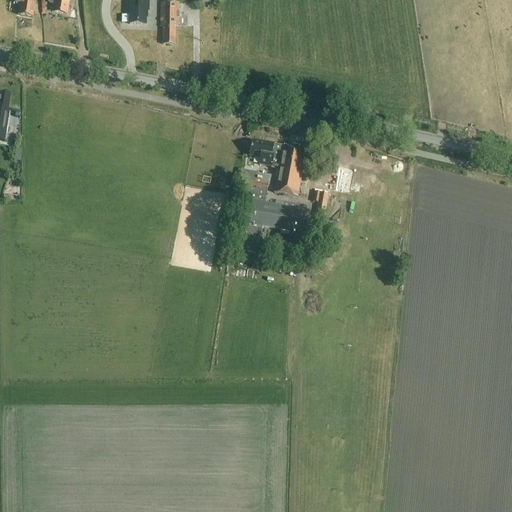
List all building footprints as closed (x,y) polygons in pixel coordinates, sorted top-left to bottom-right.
[(18,16),(32,18),(35,2),(28,1),(28,0),(14,0),(14,4),(20,5),(18,16)] [(47,0),(47,1),(48,3),(50,4),(53,5),(52,12),(65,14),(66,7),(68,7),(69,0),(47,0)] [(147,0),(133,0),(128,0),(129,23),(144,23),(144,9),(147,10),(147,0)] [(162,45),(175,46),(175,28),(178,28),(179,3),(160,2),(160,27),(162,27),(162,45)] [(0,132),(5,134),(6,134),(10,110),(8,110),(10,95),(0,93),(0,132)] [(282,146),(273,145),(273,144),(264,142),(264,144),(252,141),(249,156),(260,158),(259,165),(278,168),(273,192),(297,197),(306,150),(282,146)] [(300,238),(306,207),(284,203),(283,207),(264,203),(267,185),(269,185),(271,177),(257,174),(255,181),(250,180),(236,252),(256,256),(261,227),(289,233),(289,236),(300,238)] [(328,195),(314,193),(313,203),(317,204),(314,217),(324,219),(328,195)] [(230,195),(226,216),(235,218),(239,196),(230,195)]
